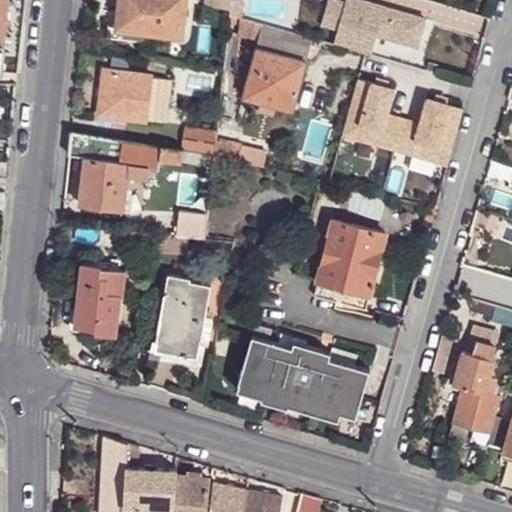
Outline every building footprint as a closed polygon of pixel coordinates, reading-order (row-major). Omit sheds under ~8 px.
[(0,0),(0,44),(5,44),(8,0),(0,0)] [(19,71),(26,0),(8,0),(5,44),(2,70),(19,71)] [(117,26),(151,31),(183,35),(185,0),(120,0),(119,10),(117,26)] [(231,0),(204,0),(204,4),(230,10),(231,4),(231,0)] [(333,44),(370,55),(375,34),(416,46),(424,18),(360,0),(345,0),(345,2),(337,0),(327,0),(320,24),(337,28),(333,44)] [(149,40),(151,31),(117,26),(119,10),(110,8),(107,35),(149,40)] [(285,30),(241,19),(239,28),(244,30),(243,35),(257,38),(256,41),(280,48),(285,30)] [(307,37),(285,30),(280,48),(256,41),(255,46),(304,59),(309,37),(307,37)] [(224,69),(221,91),(232,92),(239,34),(227,34),(224,69)] [(255,46),(242,95),(293,108),(305,59),(304,59),(255,46)] [(149,110),(153,74),(104,69),(99,114),(147,120),(149,110)] [(171,77),(153,74),(149,110),(168,112),(171,77)] [(374,83),(356,78),(340,134),(393,149),(402,118),(385,113),(392,89),(385,86),(374,83)] [(433,100),(444,103),(445,98),(434,95),(433,100)] [(419,123),(402,118),(393,149),(446,164),(461,108),(444,103),(433,100),(425,98),(419,123)] [(187,126),(183,149),(214,153),(216,140),(217,130),(187,126)] [(71,130),(67,152),(85,155),(129,162),(149,166),(160,168),(161,157),(181,160),(183,149),(71,130)] [(216,140),(214,153),(239,160),(242,144),(216,140)] [(239,160),(264,166),(267,152),(242,144),(239,160)] [(214,153),(183,149),(181,160),(212,165),(214,153)] [(129,162),(85,155),(79,203),(124,207),(129,174),(129,162)] [(0,175),(8,176),(9,159),(0,158),(0,175)] [(149,166),(129,162),(129,174),(147,177),(149,166)] [(511,166),(501,163),(489,205),(511,212),(511,166)] [(432,216),(434,208),(428,206),(425,214),(432,216)] [(179,210),(177,234),(188,235),(204,237),(206,220),(207,212),(179,210)] [(333,221),(317,281),(317,282),(367,295),(383,235),(333,221)] [(153,231),(120,228),(118,244),(150,249),(153,231)] [(177,234),(153,231),(150,249),(186,253),(188,235),(177,234)] [(116,332),(120,293),(105,291),(107,275),(99,273),(100,265),(93,264),(81,262),(78,295),(75,327),(97,329),(97,330),(116,332)] [(200,342),(204,316),(209,285),(187,281),(188,276),(167,273),(155,346),(179,350),(178,353),(197,357),(200,342)] [(367,295),(317,282),(313,294),(336,300),(335,303),(363,310),(367,295)] [(336,300),(313,294),(313,296),(335,303),(336,300)] [(212,317),(204,316),(200,342),(207,343),(212,317)] [(255,323),(238,380),(265,388),(262,398),(278,403),(281,392),(356,415),(370,368),(355,363),(358,354),(332,346),(331,350),(307,343),(308,339),(281,331),(278,341),(270,338),(272,328),(255,323)] [(474,323),(466,350),(473,352),(476,340),(496,345),(500,330),(474,323)] [(441,335),(430,371),(443,374),(447,358),(451,359),(456,340),(453,338),(441,335)] [(473,352),(463,384),(468,386),(474,370),(490,374),(494,360),(494,359),(492,358),(496,345),(476,340),(473,352)] [(501,347),(496,345),(492,358),(494,359),(494,360),(498,361),(501,347)] [(454,384),(463,386),(463,384),(473,352),(466,350),(463,348),(454,384)] [(468,424),(490,431),(494,415),(498,399),(500,395),(498,394),(495,393),(498,382),(490,382),(491,379),(489,378),(490,374),(474,370),(468,386),(463,384),(463,386),(454,420),(468,424)] [(500,377),(490,374),(489,378),(491,379),(490,382),(498,382),(500,377)] [(511,419),(494,415),(490,431),(492,432),(489,443),(505,447),(511,422),(511,419)] [(463,439),(468,424),(454,420),(449,435),(463,439)] [(511,422),(505,447),(503,452),(511,454),(511,422)] [(100,511),(125,511),(127,473),(128,443),(104,436),(100,511)] [(128,443),(127,473),(136,474),(136,470),(136,466),(139,466),(139,446),(128,443)] [(511,454),(503,452),(502,451),(500,461),(501,465),(511,468),(511,454)] [(135,505),(174,508),(176,475),(176,468),(139,466),(136,466),(136,470),(136,474),(135,505)] [(125,511),(174,511),(174,508),(135,505),(136,474),(127,473),(125,511)] [(174,511),(205,511),(209,478),(176,475),(174,508),(174,511)] [(209,511),(242,511),(246,489),(214,483),(209,511)] [(278,511),(282,495),(246,489),(242,511),(278,511)] [(301,493),(296,511),(319,511),(323,499),(301,493)]
